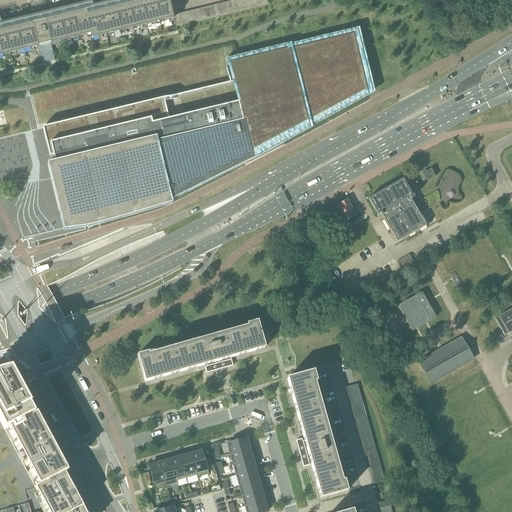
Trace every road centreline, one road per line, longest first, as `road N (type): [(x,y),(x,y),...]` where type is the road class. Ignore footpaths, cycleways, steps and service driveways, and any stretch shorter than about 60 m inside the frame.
road 1 (primary): [(310,162),(135,258),(0,312)]
road 2 (primary): [(310,162),(84,259),(18,278)]
road 3 (residential): [(291,511),(257,410),(108,449)]
road 4 (primary): [(220,238),(443,115)]
road 5 (primary): [(0,331),(220,238)]
road 6 (primary): [(511,44),(310,162)]
road 7 (primary): [(50,339),(196,272),(220,238)]
road 8 (tertiary): [(27,350),(86,461)]
road 9 (tertiary): [(108,449),(50,339)]
